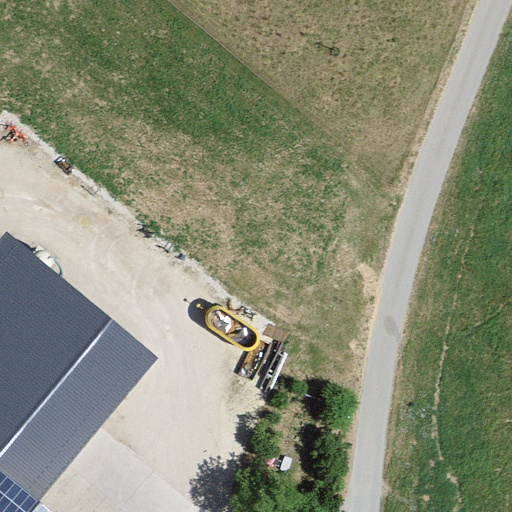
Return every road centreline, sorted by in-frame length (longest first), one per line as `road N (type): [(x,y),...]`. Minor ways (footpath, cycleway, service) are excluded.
road 1 (unclassified): [(367,511),(389,332),(428,181),(495,0)]
road 2 (track): [(182,511),(172,499),(174,316),(11,180),(0,194)]
